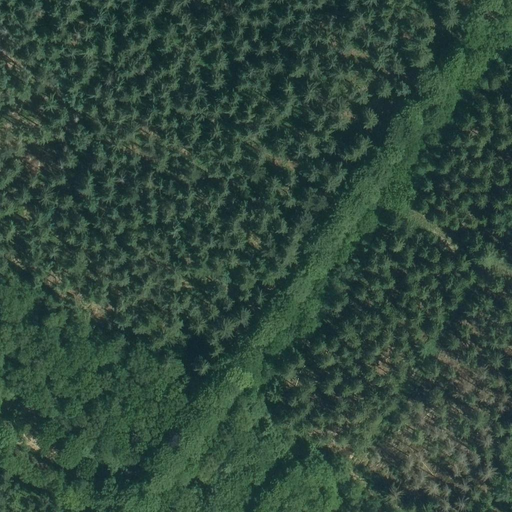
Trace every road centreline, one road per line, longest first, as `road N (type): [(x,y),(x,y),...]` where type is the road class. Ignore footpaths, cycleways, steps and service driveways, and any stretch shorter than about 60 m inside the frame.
road 1 (track): [(141,511),(490,16),(511,4)]
road 2 (track): [(407,511),(227,389)]
road 3 (track): [(511,276),(365,193)]
road 4 (track): [(0,443),(123,511)]
